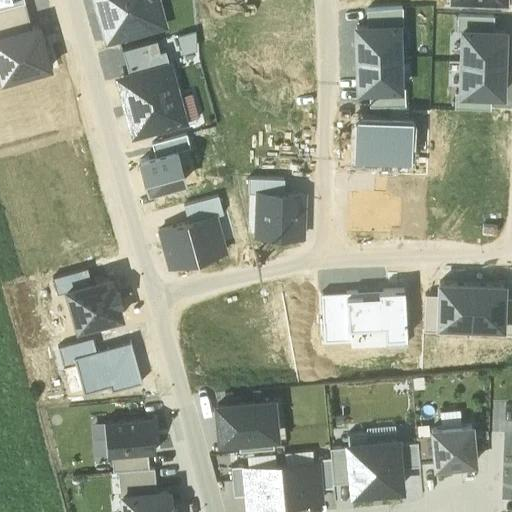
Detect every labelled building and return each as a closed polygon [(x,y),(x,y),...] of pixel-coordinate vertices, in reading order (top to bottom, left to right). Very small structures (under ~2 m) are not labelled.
[(0,0),(0,9),(24,3),(23,0),(0,0)] [(163,25),(156,0),(95,0),(97,4),(99,4),(109,39),(163,25)] [(0,9),(0,36),(31,27),(24,3),(0,9)] [(366,9),(366,25),(397,25),(402,24),(402,6),(366,9)] [(461,30),(492,31),(493,14),(457,13),(456,29),(461,30)] [(356,26),(357,57),(398,56),(397,25),(366,25),(356,26)] [(0,72),(2,78),(53,64),(48,46),(43,47),(37,26),(31,27),(0,36),(0,72)] [(461,30),(460,60),(503,62),(504,31),(492,31),(461,30)] [(155,40),(121,49),(128,75),(169,63),(165,49),(158,51),(155,40)] [(399,87),(398,56),(357,57),(358,89),(368,89),(399,88),(399,87)] [(502,94),(503,62),(460,60),(459,93),(490,94),(502,94)] [(178,96),(169,63),(128,75),(122,76),(133,112),(127,114),(133,135),(198,117),(191,92),(178,96)] [(399,88),(368,89),(369,105),(405,104),(404,86),(399,87),(399,88)] [(489,109),(490,94),(459,93),(455,93),(454,108),(489,109)] [(377,172),(425,174),(428,108),(389,107),(388,120),(358,119),(357,152),(378,153),(377,172)] [(186,133),(151,143),(155,156),(176,150),(190,147),(186,133)] [(185,181),(176,150),(155,156),(140,160),(148,191),(185,181)] [(283,178),(248,177),(247,192),(257,192),(283,193),(283,178)] [(283,193),(257,192),(256,220),(260,220),(260,235),(303,236),(304,193),(283,193)] [(217,195),(184,204),(189,221),(215,214),(222,212),(217,195)] [(225,251),(215,214),(189,221),(158,229),(169,266),(225,251)] [(52,277),(57,293),(67,291),(66,290),(91,282),(87,267),(52,277)] [(67,291),(78,328),(121,315),(117,303),(120,302),(116,289),(114,289),(110,277),(91,282),(66,290),(67,291)] [(438,324),(469,325),(471,283),(439,282),(438,295),(437,324),(438,324)] [(503,285),(471,283),(469,325),(500,326),(501,326),(503,297),(503,285)] [(323,338),(349,337),(349,325),(381,323),(382,342),(403,341),(401,287),(321,291),(323,338)] [(437,324),(438,295),(424,294),(423,329),(438,330),(438,324),(437,324)] [(511,296),(503,297),(501,326),(500,326),(500,332),(511,332),(511,296)] [(63,366),(76,362),(99,355),(94,336),(77,341),(57,346),(63,366)] [(113,388),(141,380),(131,346),(99,355),(76,362),(84,392),(112,384),(113,388)] [(274,419),(272,402),(272,399),(217,404),(220,440),(238,439),(272,436),(271,419),(274,419)] [(105,421),(108,455),(111,455),(147,452),(155,451),(152,418),(105,421)] [(471,423),(432,426),(433,436),(435,461),(435,463),(474,460),(471,423)] [(352,491),(399,486),(397,466),(396,443),(395,439),(367,441),(366,431),(346,433),(347,444),(350,480),(352,491)] [(272,436),(238,439),(239,450),(273,447),(272,436)] [(435,461),(433,436),(417,437),(417,441),(419,463),(435,461)] [(396,443),(397,466),(419,464),(419,463),(417,441),(396,443)] [(329,446),(329,456),(332,482),(350,480),(347,444),(329,446)] [(147,452),(111,455),(113,470),(119,470),(149,467),(147,452)] [(316,457),(317,460),(319,487),(332,486),(332,482),(329,456),(316,457)] [(317,460),(280,464),(284,503),(320,499),(319,487),(317,460)] [(243,467),(243,464),(230,465),(233,495),(246,494),(243,467)] [(280,464),(243,467),(246,494),(247,506),(284,503),(280,464)] [(149,467),(119,470),(121,494),(155,491),(153,467),(149,467)] [(401,499),(419,500),(420,474),(412,473),(412,481),(402,480),(401,499)] [(155,491),(121,494),(122,511),(173,511),(173,504),(169,504),(168,490),(155,491)]
